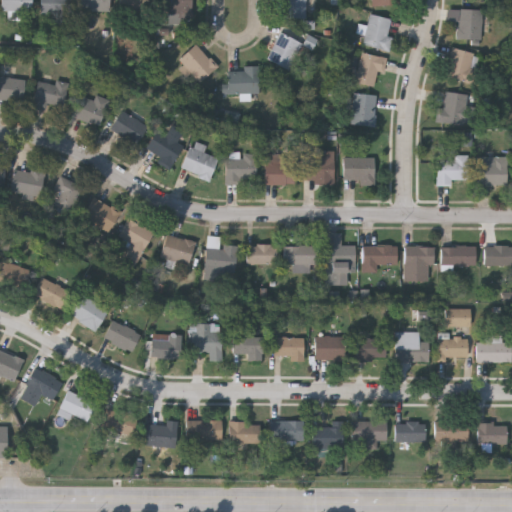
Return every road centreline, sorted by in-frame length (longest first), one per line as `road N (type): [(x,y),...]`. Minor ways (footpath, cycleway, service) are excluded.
road 1 (residential): [(511,389),(143,386),(0,313)]
road 2 (residential): [(511,217),(193,211),(52,139),(0,135)]
road 3 (tertiary): [(0,499),(511,502)]
road 4 (residential): [(432,0),(414,89),(408,217)]
